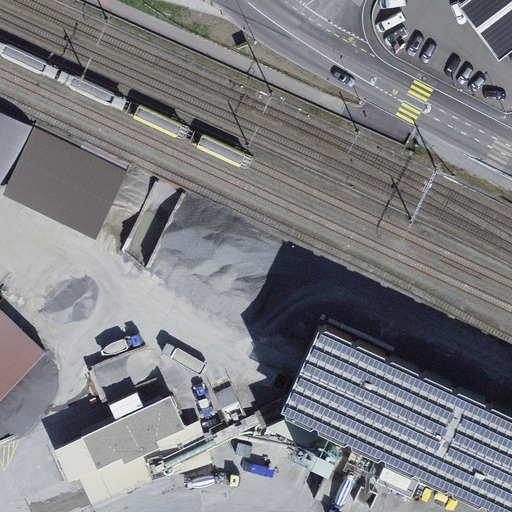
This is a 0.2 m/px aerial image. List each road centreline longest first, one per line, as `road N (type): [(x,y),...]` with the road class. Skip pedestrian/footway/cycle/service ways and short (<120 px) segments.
road 1 (primary): [(511,153),(354,71)]
road 2 (primary): [(354,71),(245,0)]
